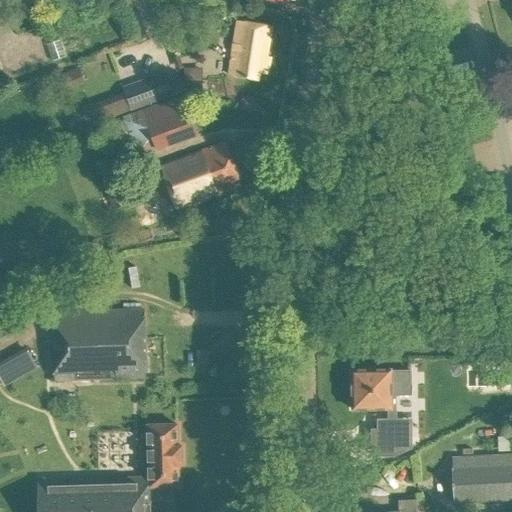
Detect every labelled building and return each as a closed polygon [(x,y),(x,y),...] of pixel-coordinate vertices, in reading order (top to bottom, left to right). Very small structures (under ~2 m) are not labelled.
[(272,27),(240,22),(231,75),(259,79),(260,73),(269,75),(271,58),(267,58),(272,27)] [(61,76),(67,91),(86,82),(79,68),(61,76)] [(168,84),(173,97),(186,92),(202,92),(202,68),(185,68),(186,78),(181,79),(168,84)] [(95,125),(132,111),(132,112),(173,97),(163,72),(123,87),(125,93),(88,107),(95,125)] [(134,154),(155,147),(157,151),(199,136),(184,95),(122,118),(124,122),(112,126),(119,145),(130,142),(134,154)] [(243,185),(226,141),(162,166),(179,212),(212,199),(211,197),(243,185)] [(128,204),(110,160),(96,166),(105,187),(104,188),(113,210),(128,204)] [(219,201),(209,206),(213,216),(224,212),(219,201)] [(57,379),(116,377),(146,376),(144,311),(54,314),(57,379)] [(0,362),(0,371),(5,382),(41,366),(32,348),(0,362)] [(444,386),(443,366),(420,367),(421,387),(444,386)] [(392,386),(412,386),(412,369),(354,371),(355,410),(393,409),(392,386)] [(150,511),(150,500),(153,500),(174,499),(174,488),(181,487),(180,463),(185,463),(184,446),(180,446),(179,424),(148,425),(149,477),(38,480),(39,511),(150,511)] [(511,455),(453,458),(454,469),(456,503),(511,500),(511,455)] [(424,511),(424,501),(416,501),(400,502),(400,511),(424,511)]
